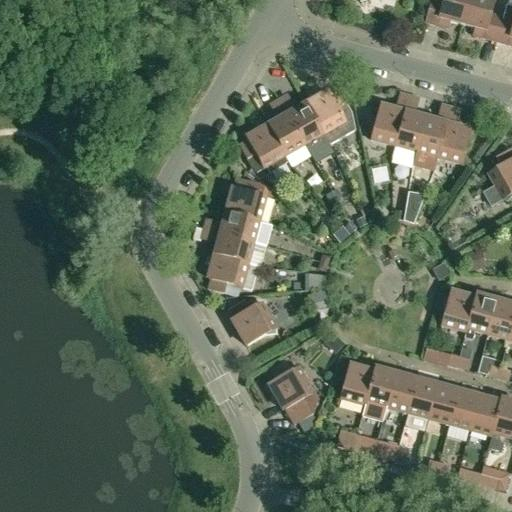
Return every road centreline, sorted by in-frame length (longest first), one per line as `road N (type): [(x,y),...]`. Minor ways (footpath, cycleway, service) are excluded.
road 1 (unclassified): [(246,511),(249,438),(153,265),(148,242),(153,216),(264,22)]
road 2 (residential): [(511,95),(264,22)]
